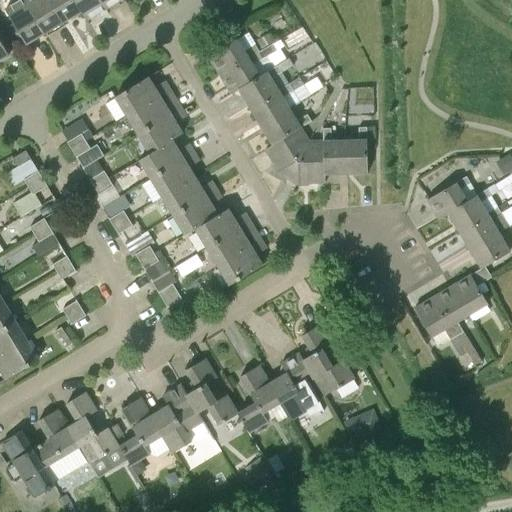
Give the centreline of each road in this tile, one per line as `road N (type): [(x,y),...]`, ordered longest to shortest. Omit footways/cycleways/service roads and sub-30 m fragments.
road 1 (residential): [(300,263),(160,28)]
road 2 (residential): [(143,329),(25,110)]
road 3 (residential): [(143,329),(182,336),(300,263)]
road 4 (residential): [(0,406),(112,338),(143,329)]
road 5 (residential): [(25,110),(160,28)]
road 6 (residential): [(300,263),(366,224),(403,288)]
